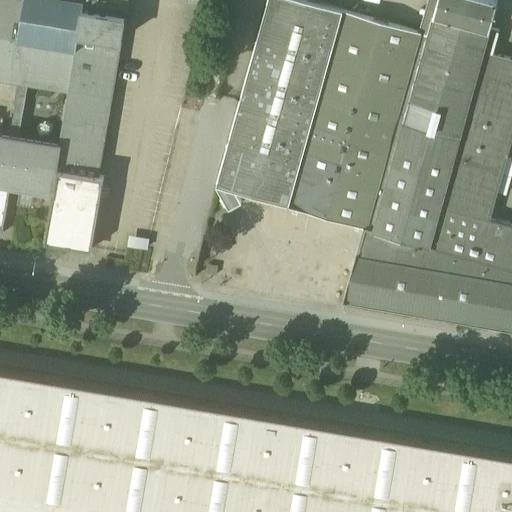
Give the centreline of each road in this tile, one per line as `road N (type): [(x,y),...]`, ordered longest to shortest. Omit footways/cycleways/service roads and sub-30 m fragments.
road 1 (secondary): [(511,367),(169,309)]
road 2 (unclassified): [(169,309),(210,109)]
road 3 (secondary): [(169,309),(0,281)]
